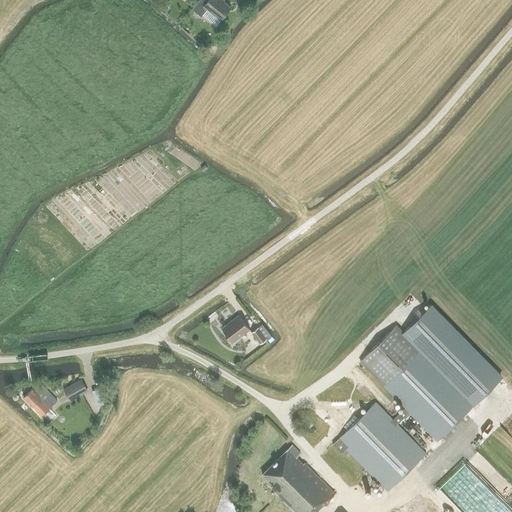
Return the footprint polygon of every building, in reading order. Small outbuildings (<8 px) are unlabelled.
[(231,8),(221,0),(208,0),(207,2),(203,0),(199,0),(192,10),(201,17),(207,9),(221,20),(231,8)] [(430,306),(403,333),(396,326),(360,361),(388,390),(405,408),(391,421),(374,404),(338,439),(333,445),(341,453),(347,448),(389,490),(425,455),(396,426),(410,412),(438,441),(474,405),(501,378),(430,306)] [(232,342),(249,329),(239,316),(222,329),(232,342)] [(251,332),(260,343),(266,338),(258,327),(251,332)] [(63,389),(70,401),(88,391),(81,379),(63,389)] [(42,416),(57,401),(38,382),(23,397),(42,416)] [(503,423),(511,436),(511,426),(508,420),(503,423)] [(472,478),(475,481),(480,478),(466,459),(453,468),(465,484),(472,478)] [(275,483),(278,480),(308,511),(333,511),(285,463),(272,475),(273,476),(271,479),(262,471),(249,484),(256,491),(269,505),(283,491),(275,483)]
